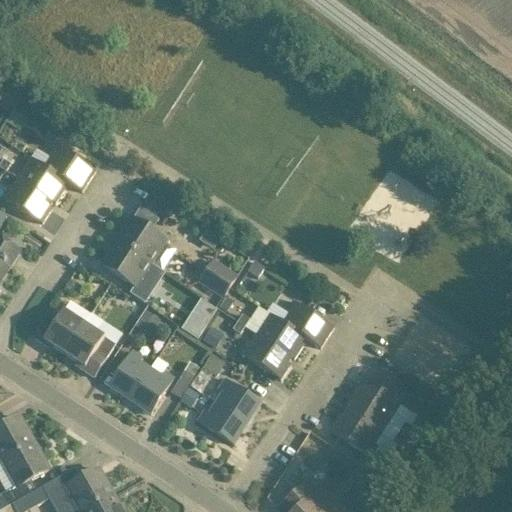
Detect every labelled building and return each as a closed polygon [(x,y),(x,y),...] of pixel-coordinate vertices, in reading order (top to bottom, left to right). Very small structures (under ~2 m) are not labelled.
[(21,132),(27,123),(13,113),(7,123),(21,132)] [(82,195),(96,174),(79,163),(56,148),(49,159),(51,161),(46,170),(45,170),(66,185),(82,195)] [(19,182),(53,205),(56,206),(65,192),(63,190),(66,185),(45,170),(46,170),(32,161),(19,182)] [(0,168),(0,170),(7,175),(11,167),(4,162),(0,168)] [(2,200),(26,216),(43,227),(52,212),(50,210),(53,205),(19,182),(13,192),(9,190),(2,200)] [(168,209),(163,216),(168,219),(173,212),(168,209)] [(133,222),(119,244),(164,273),(176,253),(164,245),(166,243),(150,233),(133,222)] [(0,284),(20,254),(0,240),(0,284)] [(119,279),(136,290),(131,297),(145,306),(165,274),(164,273),(119,244),(103,268),(119,279)] [(223,302),(238,279),(214,263),(199,286),(223,302)] [(265,271),(255,264),(248,275),(258,281),(265,271)] [(233,305),(226,301),(220,310),(227,315),(233,305)] [(335,330),(318,319),(295,304),(288,314),(290,316),(284,325),(271,317),(271,318),(321,350),(335,330)] [(136,329),(150,339),(161,323),(146,313),(136,329)] [(53,349),(65,357),(84,327),(64,314),(59,321),(49,314),(33,339),(51,352),(53,349)] [(94,380),(115,348),(116,348),(96,335),(103,324),(91,316),(84,327),(65,357),(77,365),(76,367),(94,380)] [(245,331),(250,323),(242,318),(237,326),(245,331)] [(321,350),(271,318),(257,338),(292,361),(294,362),(304,348),(301,346),(305,341),(321,351),(321,350)] [(198,341),(204,332),(190,323),(183,332),(198,341)] [(245,331),(237,326),(233,333),(241,338),(245,331)] [(213,350),(219,341),(209,335),(203,343),(213,350)] [(292,361),(257,338),(251,347),(248,345),(241,356),(265,372),(281,383),(291,368),(288,366),(292,361)] [(109,390),(130,403),(151,371),(141,365),(144,360),(133,353),(120,373),(109,390)] [(214,378),(223,364),(212,357),(203,371),(213,377),(214,378)] [(502,366),(489,358),(478,377),(491,384),(502,366)] [(181,381),(190,387),(200,371),(191,366),(181,381)] [(162,378),(151,371),(130,403),(151,417),(162,400),(175,381),(164,374),(162,378)] [(419,419),(405,410),(411,400),(370,372),(361,387),(363,389),(360,394),(357,393),(394,417),(406,425),(412,429),(419,419)] [(262,406),(246,395),(226,382),(219,392),(224,395),(217,406),(248,427),(262,406)] [(189,391),(181,403),(181,404),(192,411),(200,398),(189,391)] [(380,437),(394,417),(357,393),(348,407),(350,409),(346,415),(380,437)] [(443,403),(429,394),(425,401),(438,410),(439,408),(443,403)] [(248,427),(217,406),(210,416),(206,413),(198,424),(234,448),(248,427)] [(330,434),(347,445),(371,460),(378,450),(374,447),(380,437),(346,415),(343,421),(340,419),(330,434)] [(0,431),(0,458),(3,464),(35,446),(20,420),(3,430),(0,431)] [(406,425),(401,432),(408,438),(409,437),(416,442),(420,435),(412,429),(406,425)] [(35,446),(3,464),(17,491),(33,483),(50,473),(35,446)] [(380,455),(375,463),(371,469),(386,479),(394,464),(389,461),(380,455)] [(328,465),(330,482),(346,480),(344,463),(328,465)] [(79,511),(89,511),(114,498),(99,471),(67,489),(79,511)] [(323,511),(336,501),(325,489),(318,494),(309,484),(278,511),(323,511)] [(20,503),(1,511),(3,511),(13,507),(15,511),(31,511),(49,502),(42,490),(20,503)] [(13,491),(0,497),(0,511),(1,511),(20,503),(13,491)] [(121,511),(114,498),(89,511),(121,511)] [(345,511),(336,501),(323,511),(345,511)]
